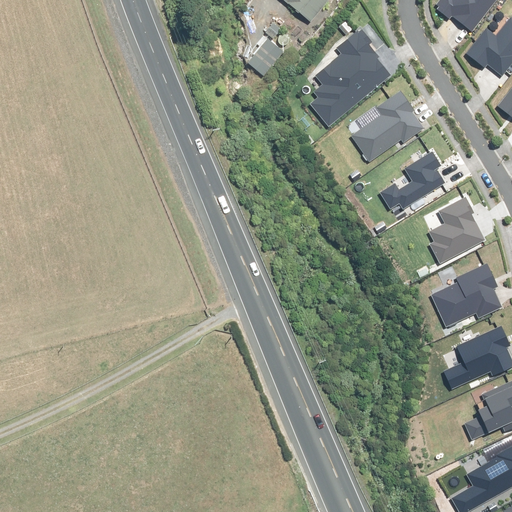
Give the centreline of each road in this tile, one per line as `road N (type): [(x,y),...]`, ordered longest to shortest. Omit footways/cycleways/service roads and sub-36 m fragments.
road 1 (trunk): [(350,511),(134,0)]
road 2 (residential): [(511,198),(421,47),(406,0)]
